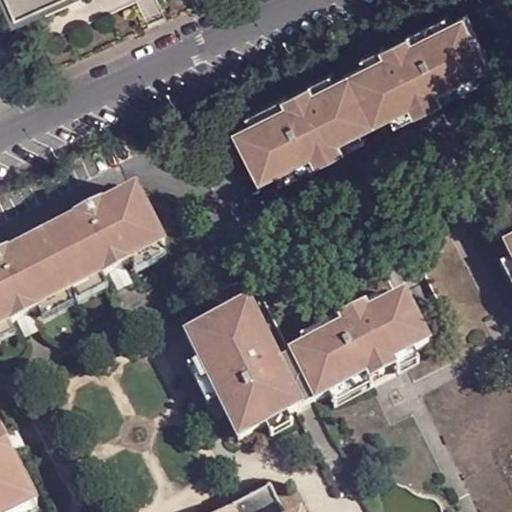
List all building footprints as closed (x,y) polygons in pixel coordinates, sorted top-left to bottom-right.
[(30,0),(28,1),(27,0),(20,0),(25,10),(46,0),(30,0)] [(412,28),(415,37),(455,17),(450,8),(412,28)] [(370,59),(354,68),(378,117),(395,109),(416,98),(414,95),(420,92),(421,96),(427,97),(433,94),(435,88),(433,85),(439,83),(440,86),(479,67),(493,59),(468,11),(455,17),(415,37),(417,40),(411,42),(410,39),(404,37),(398,41),(396,46),(398,49),(392,52),(391,49),(370,59)] [(387,40),(391,49),(392,52),(398,49),(396,46),(398,41),(404,37),(410,39),(411,42),(417,40),(415,37),(412,28),(387,40)] [(366,51),(370,59),(391,49),(387,40),(366,51)] [(313,77),(317,86),(338,75),(334,67),(313,77)] [(484,76),(479,67),(440,86),(445,97),(484,76)] [(378,117),(354,68),(338,75),(317,86),(318,88),(312,91),(311,88),(306,86),(300,90),(298,96),(299,98),(293,100),(293,98),(253,118),(239,125),(264,174),(278,167),(317,148),(316,144),(322,142),(323,145),(329,147),(334,144),(336,138),(335,135),(340,133),(342,135),(362,125),(378,117)] [(288,89),(293,98),(293,100),(299,98),(298,96),(300,90),(306,86),(311,88),(312,91),(318,88),(317,86),(313,77),(288,89)] [(445,97),(440,86),(439,83),(433,85),(435,88),(433,94),(427,97),(421,96),(420,92),(414,95),(416,98),(421,109),(445,97)] [(249,109),(253,118),(293,98),(288,89),(249,109)] [(421,109),(416,98),(395,109),(400,118),(421,109)] [(368,135),(362,125),(342,135),(347,146),(368,135)] [(317,148),(322,158),(347,146),(342,135),(340,133),(335,135),(336,138),(334,144),(329,147),(323,145),(322,142),(316,144),(317,148)] [(317,148),(278,167),(283,178),(322,158),(317,148)] [(143,193),(139,195),(174,262),(176,260),(143,193)] [(174,262),(139,195),(104,212),(99,209),(88,214),(87,220),(10,258),(5,255),(0,257),(0,511),(30,511),(37,509),(41,505),(40,503),(32,506),(22,485),(29,482),(11,445),(0,422),(0,346),(20,336),(29,333),(33,330),(41,326),(49,322),(79,308),(84,305),(114,291),(123,286),(134,281),(143,277),(173,262),(174,262)] [(195,230),(178,238),(186,254),(203,246),(195,230)] [(207,296),(233,282),(217,249),(190,262),(207,296)] [(178,273),(173,262),(143,277),(148,287),(178,273)] [(511,262),(502,267),(511,287),(511,262)] [(143,298),(134,281),(123,286),(131,303),(143,298)] [(119,301),(114,291),(84,305),(89,316),(119,301)] [(386,295),(364,306),(369,315),(391,303),(386,295)] [(345,327),(305,347),(292,353),(316,401),(330,394),(369,375),(368,372),(373,370),(374,373),(381,375),(387,371),(388,367),(386,363),(392,360),(392,363),(414,352),(430,344),(421,325),(406,296),(391,303),(369,315),(370,317),(364,320),(363,316),(358,314),(351,317),(349,324),(351,326),(346,329),(345,327)] [(251,306),(233,314),(238,325),(256,316),(251,306)] [(364,306),(341,318),(345,327),(346,329),(351,326),(349,324),(351,317),(358,314),(363,316),(364,320),(370,317),(369,315),(364,306)] [(84,318),(79,308),(49,322),(54,333),(84,318)] [(302,408),(278,360),(256,316),(238,325),(233,314),(231,312),(186,334),(199,360),(219,399),(239,439),(266,426),(288,415),(302,408)] [(345,327),(341,318),(302,338),(305,347),(345,327)] [(49,344),(41,326),(33,330),(29,333),(37,350),(42,347),(49,344)] [(0,358),(25,347),(20,336),(0,346),(0,358)] [(392,363),(398,373),(408,369),(420,363),(414,352),(392,363)] [(316,401),(292,353),(278,360),(302,408),(306,406),(316,401)] [(219,399),(199,360),(188,366),(207,405),(219,399)] [(369,375),(374,385),(386,379),(398,373),(392,363),(392,360),(386,363),(388,367),(387,371),(381,375),(374,373),(373,370),(368,372),(369,375)] [(369,375),(330,394),(335,405),(374,385),(369,375)] [(293,426),(288,415),(266,426),(271,437),(293,426)] [(31,480),(29,482),(22,485),(32,506),(40,503),(41,501),(31,480)] [(282,511),(271,489),(227,511),(282,511)]
